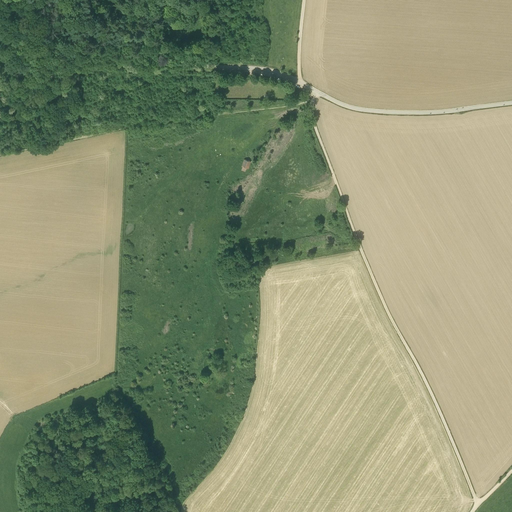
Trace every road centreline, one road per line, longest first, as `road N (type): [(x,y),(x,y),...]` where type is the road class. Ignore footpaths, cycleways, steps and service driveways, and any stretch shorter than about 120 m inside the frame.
road 1 (unclassified): [(0,57),(31,77),(89,61),(263,68),(348,106),(383,111),(511,102)]
road 2 (track): [(313,101),(314,125),(360,249),(477,503)]
